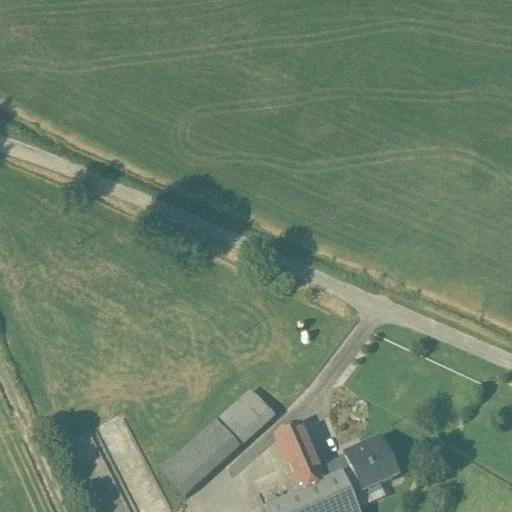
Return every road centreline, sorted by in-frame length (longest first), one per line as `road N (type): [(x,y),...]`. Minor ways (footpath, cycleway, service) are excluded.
road 1 (unclassified): [(511,360),(0,136)]
road 2 (track): [(0,368),(60,511)]
